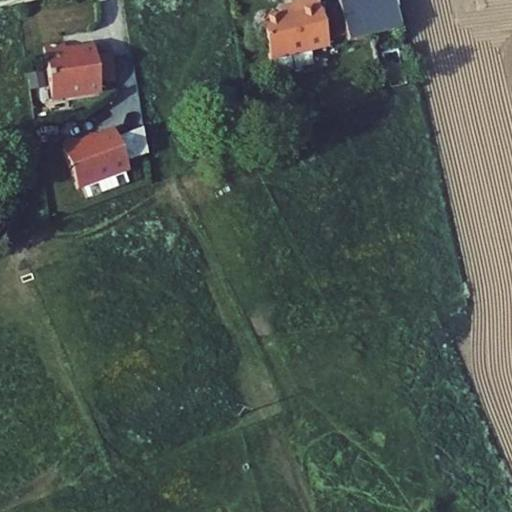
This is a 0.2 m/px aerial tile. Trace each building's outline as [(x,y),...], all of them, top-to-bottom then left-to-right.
[(235,50),(293,36),(284,0),(256,0),(257,2),(225,10),(235,50)] [(361,0),(304,0),(312,28),(365,15),(361,0)] [(44,23),(23,26),(31,72),(38,76),(82,69),(80,62),(76,35),(75,27),(46,32),(44,23)] [(92,32),(76,35),(80,62),(97,59),(92,32)] [(95,108),(44,130),(61,169),(112,146),(108,140),(126,132),(120,105),(98,115),(95,108)]
